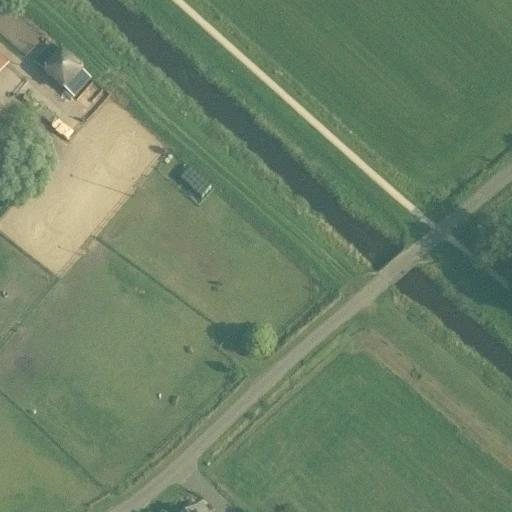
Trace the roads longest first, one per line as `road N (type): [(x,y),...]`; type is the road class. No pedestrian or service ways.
road 1 (unclassified): [(116,511),(511,173)]
road 2 (track): [(367,296),(511,418)]
